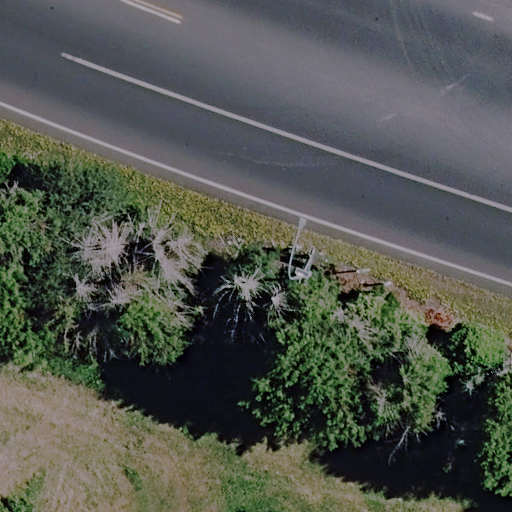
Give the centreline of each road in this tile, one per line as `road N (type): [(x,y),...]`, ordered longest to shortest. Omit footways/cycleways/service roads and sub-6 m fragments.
road 1 (primary): [(445,117),(119,0)]
road 2 (primary): [(480,0),(445,117)]
